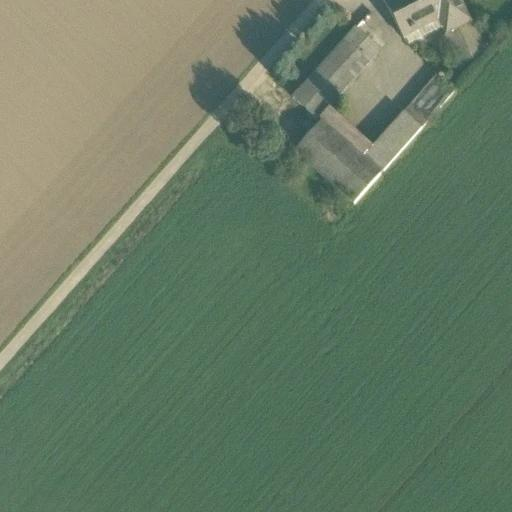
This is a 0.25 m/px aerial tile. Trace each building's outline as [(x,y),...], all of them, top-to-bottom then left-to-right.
[(384,4),(403,41),(405,39),(402,33),(408,30),(409,33),(414,30),(413,27),(440,13),(451,33),(449,34),(450,35),(471,24),(470,23),(469,24),(456,0),(395,0),(387,5),(386,3),(384,4)] [(403,41),(407,48),(442,30),(445,37),(450,35),(449,34),(451,33),(440,13),(413,27),(414,30),(409,33),(408,30),(402,33),(405,39),(403,41)] [(442,39),(459,73),(473,66),(487,55),(471,24),(450,35),(445,37),(442,39)] [(292,100),(316,121),(327,108),(380,51),(356,30),(292,100)] [(421,94),(440,110),(453,94),(435,78),(421,94)] [(421,94),(402,115),(372,149),(367,154),(386,171),(421,131),(440,110),(421,94)] [(372,149),(327,108),(316,121),(320,124),(380,177),(386,171),(367,154),(372,149)] [(293,154),(353,207),(380,177),(320,124),(293,154)]
